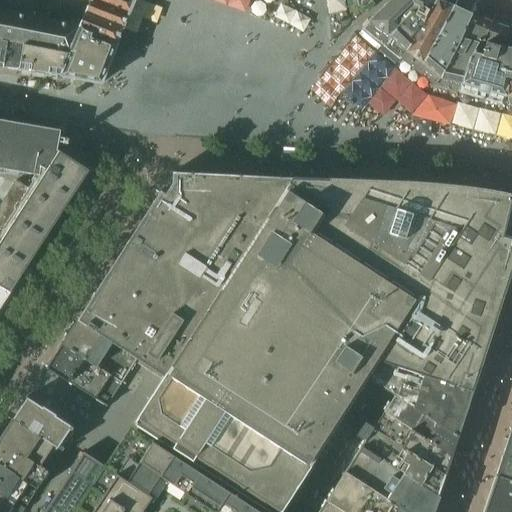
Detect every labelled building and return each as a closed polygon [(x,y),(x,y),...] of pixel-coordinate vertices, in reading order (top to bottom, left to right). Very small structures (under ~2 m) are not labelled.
[(95,0),(90,0),(85,14),(123,28),(129,14),(95,0)] [(95,0),(129,14),(134,0),(95,0)] [(371,18),(369,19),(370,20),(363,29),(382,44),(389,36),(399,24),(403,27),(415,12),(427,22),(443,0),(392,0),(372,19),(371,18)] [(418,73),(456,5),(443,0),(427,22),(415,37),(418,40),(401,60),(418,73)] [(511,0),(457,0),(456,5),(418,73),(435,86),(441,78),(474,15),(476,11),(504,17),(511,19),(511,0)] [(0,36),(9,38),(25,41),(71,50),(80,26),(0,10),(0,36)] [(382,44),(401,60),(418,40),(415,37),(427,22),(415,12),(403,27),(399,24),(389,36),(382,44)] [(118,43),(123,28),(85,14),(80,26),(118,43)] [(460,92),(462,83),(480,41),(495,45),(509,49),(511,34),(511,29),(503,26),(474,15),(441,78),(435,86),(460,92)] [(495,45),(479,98),(503,105),(506,95),(511,73),(511,72),(511,19),(504,17),(503,26),(511,29),(511,34),(509,49),(495,45)] [(80,26),(71,50),(60,75),(102,83),(110,63),(118,43),(80,26)] [(0,66),(3,67),(9,38),(0,36),(0,66)] [(3,67),(19,69),(25,41),(9,38),(3,67)] [(60,75),(71,50),(25,41),(19,69),(60,75)] [(479,98),(495,45),(480,41),(462,83),(460,92),(479,98)] [(0,169),(40,177),(58,150),(61,130),(0,119),(0,169)] [(89,170),(58,150),(40,177),(42,178),(39,182),(32,191),(16,181),(0,205),(0,285),(10,293),(89,170)] [(78,319),(138,358),(165,376),(232,277),(299,178),(173,172),(172,184),(166,194),(161,191),(78,319)] [(472,394),(479,373),(473,371),(511,255),(511,227),(510,199),(480,194),(450,190),(415,187),(329,183),(329,179),(299,178),(232,277),(165,376),(134,423),(193,460),(193,461),(270,511),(281,511),(368,378),(379,362),(472,394)] [(0,308),(10,293),(0,285),(0,308)] [(138,358),(78,319),(63,343),(122,382),(138,358)] [(107,406),(122,382),(63,343),(47,367),(107,406)] [(368,378),(394,395),(457,436),(472,394),(379,362),(368,378)] [(451,455),(457,436),(394,395),(383,412),(451,455)] [(27,397),(14,418),(63,450),(76,429),(27,397)] [(444,473),(451,455),(383,412),(373,428),(444,473)] [(63,450),(14,418),(0,438),(0,440),(48,472),(63,450)] [(357,436),(365,441),(363,445),(438,493),(444,473),(373,428),(365,422),(357,436)] [(511,456),(511,425),(503,454),(511,456)] [(210,511),(93,437),(44,511),(210,511)] [(0,440),(0,463),(38,489),(48,472),(0,440)] [(346,471),(409,511),(431,511),(438,493),(363,445),(346,471)] [(511,456),(503,454),(496,477),(511,481),(511,456)] [(38,489),(0,463),(0,493),(24,510),(38,489)] [(347,511),(409,511),(346,471),(328,499),(347,511)] [(511,481),(496,477),(485,508),(484,511),(509,511),(510,511),(511,510),(511,481)] [(22,511),(24,510),(0,493),(0,511),(22,511)] [(347,511),(328,499),(319,511),(347,511)]
